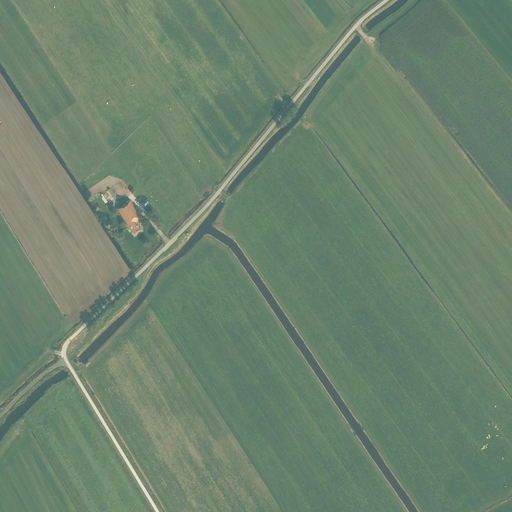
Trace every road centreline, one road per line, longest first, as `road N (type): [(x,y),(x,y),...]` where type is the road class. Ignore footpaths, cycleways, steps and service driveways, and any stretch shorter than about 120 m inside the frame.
road 1 (unclassified): [(64,360),(68,341),(207,205),(359,23),(388,0)]
road 2 (unclassified): [(156,511),(64,360)]
